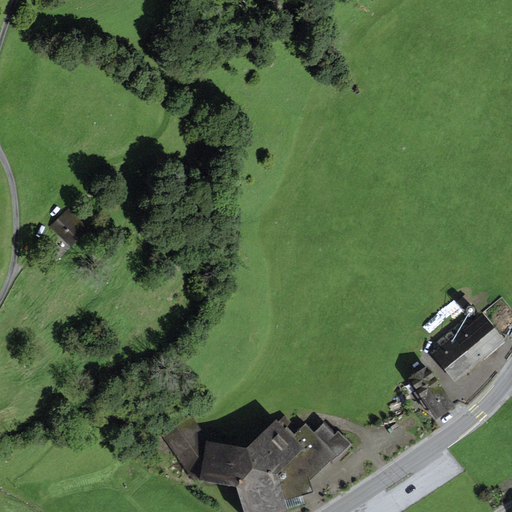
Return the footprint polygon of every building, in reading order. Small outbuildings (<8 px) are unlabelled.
[(52,227),(70,245),(86,229),(67,211),(52,227)] [(455,379),(502,341),(481,315),(473,322),(476,326),(437,357),(455,379)] [(81,331),(71,340),(83,353),(98,339),(89,330),(84,334),(81,331)] [(430,408),(436,417),(452,407),(427,369),(411,380),(418,390),(415,393),(421,401),(427,410),(430,408)] [(276,421),(246,450),(207,442),(207,444),(189,418),(189,416),(192,415),(191,414),(161,435),(161,436),(163,435),(165,435),(195,477),(199,474),(201,477),(202,477),(239,485),(247,511),(278,511),(284,510),(281,501),(302,495),(300,490),(335,456),(336,457),(350,444),(338,431),(334,436),(323,424),(317,430),(312,425),(309,428),(305,424),(294,435),(291,437),(278,423),(276,421)] [(285,417),(278,423),(291,437),(294,435),(287,427),(290,423),(285,417)] [(243,511),(247,511),(239,485),(202,477),(201,481),(236,487),(243,511)] [(284,510),(305,504),(302,495),(281,501),(284,510)]
